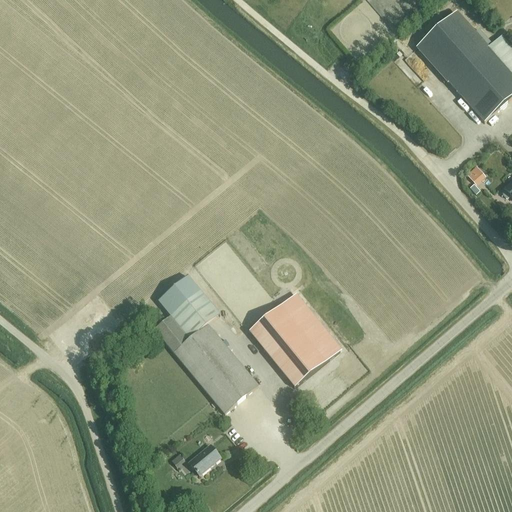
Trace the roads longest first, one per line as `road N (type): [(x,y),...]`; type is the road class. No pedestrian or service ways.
road 1 (unclassified): [(243,511),(511,280)]
road 2 (track): [(441,177),(404,137),(236,0)]
road 3 (unclassified): [(118,511),(68,377),(0,315)]
